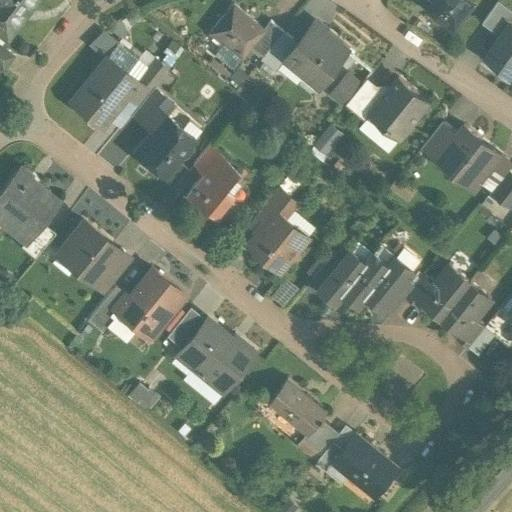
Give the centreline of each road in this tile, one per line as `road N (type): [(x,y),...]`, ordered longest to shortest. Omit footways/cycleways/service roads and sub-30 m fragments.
road 1 (residential): [(289,343),(12,115)]
road 2 (residential): [(289,343),(298,327),(411,333),(457,368),(463,390),(432,436),(418,441)]
road 3 (residential): [(511,113),(367,7)]
road 4 (residential): [(130,0),(84,28),(12,115)]
road 5 (residential): [(418,441),(289,343)]
